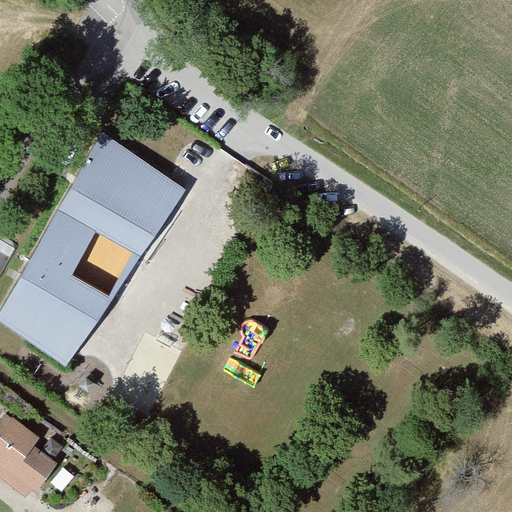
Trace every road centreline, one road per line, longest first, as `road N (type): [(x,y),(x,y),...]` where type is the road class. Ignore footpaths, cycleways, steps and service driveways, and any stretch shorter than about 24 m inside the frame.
road 1 (unclassified): [(122,16),(199,90),(511,294)]
road 2 (residential): [(122,16),(0,192)]
